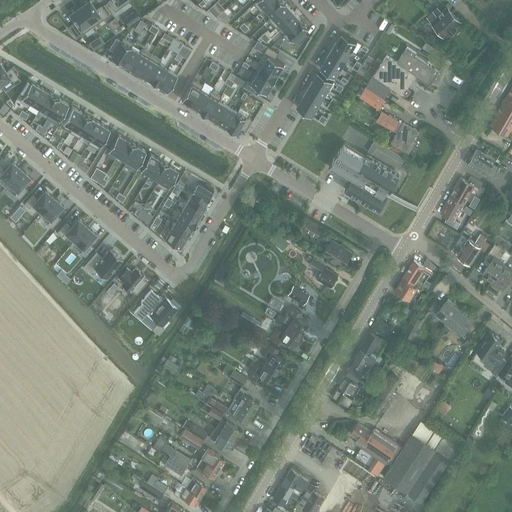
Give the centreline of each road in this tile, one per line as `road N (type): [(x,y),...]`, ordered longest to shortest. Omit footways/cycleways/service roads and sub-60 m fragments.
road 1 (residential): [(252,160),(190,264),(177,272),(0,124)]
road 2 (residential): [(220,511),(381,236)]
road 3 (tertiary): [(247,511),(405,250)]
road 4 (residential): [(252,160),(26,15)]
road 5 (tertiary): [(413,236),(511,66)]
road 6 (residential): [(316,0),(336,20),(252,160)]
road 7 (residential): [(381,236),(252,160)]
road 8 (residential): [(511,320),(413,236)]
